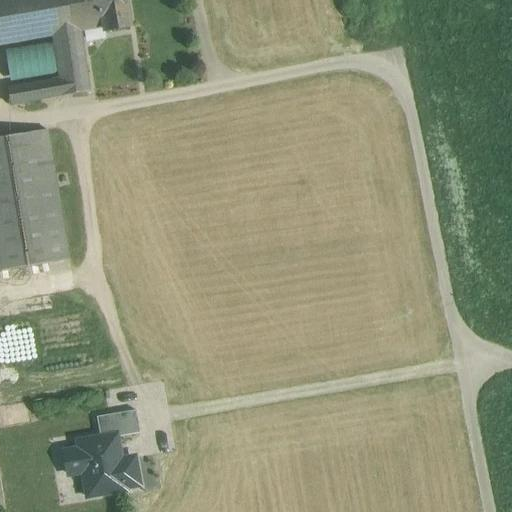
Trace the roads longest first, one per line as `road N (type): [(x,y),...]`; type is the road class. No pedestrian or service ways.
road 1 (track): [(0,121),(377,57),(404,89),(456,337)]
road 2 (track): [(77,109),(98,273),(122,349),(160,409),(461,365)]
road 3 (track): [(489,511),(456,337),(511,358)]
